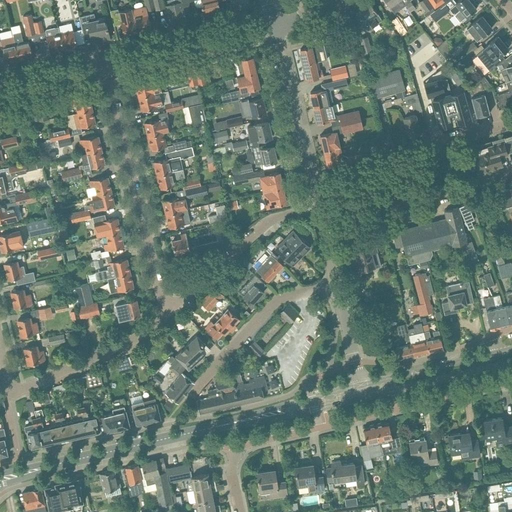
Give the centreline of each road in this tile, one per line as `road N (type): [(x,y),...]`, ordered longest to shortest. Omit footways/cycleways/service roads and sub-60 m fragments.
road 1 (residential): [(240,511),(231,474),(236,448),(511,382)]
road 2 (residential): [(164,316),(108,65)]
road 3 (residential): [(164,316),(265,225),(317,209)]
road 4 (tertiary): [(59,463),(231,423)]
road 5 (residential): [(314,194),(275,26)]
road 6 (unclassified): [(200,382),(273,305),(337,288)]
road 7 (residential): [(108,65),(275,26)]
road 8 (residential): [(13,390),(138,338),(164,316)]
road 9 (unclassified): [(363,175),(379,193),(410,196),(511,172)]
road 10 (residential): [(363,175),(511,123)]
road 11 (tertiary): [(363,398),(511,364)]
road 12 (tertiary): [(496,353),(360,385)]
road 13 (tertiary): [(360,385),(231,423)]
road 14 (tertiary): [(231,423),(363,398)]
